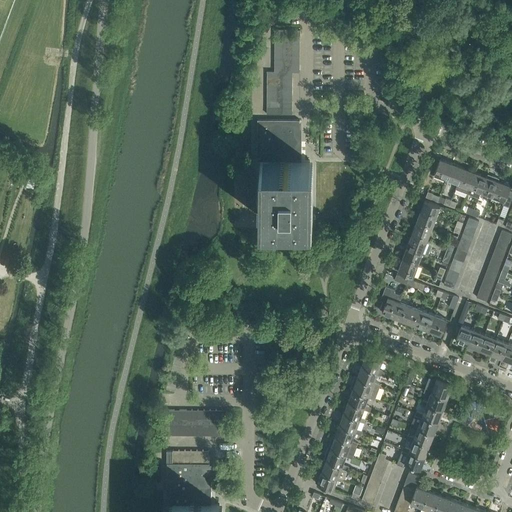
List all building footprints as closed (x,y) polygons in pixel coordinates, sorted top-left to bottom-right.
[(262,217),(309,218),(310,161),(294,161),(295,142),(300,142),(300,119),(257,119),(257,161),(263,161),(262,217)] [(440,158),(434,174),(447,178),(452,163),(440,158)] [(458,183),(464,167),(452,163),(447,178),(458,183)] [(468,192),(476,172),(464,167),(458,183),(456,188),(468,192)] [(479,196),(481,191),(487,176),(476,172),(468,192),(479,196)] [(487,176),(481,191),(493,196),(499,181),(498,180),(499,178),(492,175),(491,178),(487,176)] [(511,189),(509,189),(510,185),(499,181),(493,196),(504,200),(503,204),(509,206),(511,197),(511,189)] [(479,209),(481,202),(463,197),(461,204),(479,209)] [(440,206),(424,200),(420,212),(435,218),(440,206)] [(435,218),(420,212),(415,224),(431,230),(435,218)] [(466,215),(461,213),(458,220),(455,226),(461,228),(466,215)] [(479,221),(469,217),(467,222),(477,226),(479,221)] [(465,227),(475,231),(477,226),(467,222),(465,227)] [(431,230),(415,224),(411,235),(426,241),(431,230)] [(463,233),(473,236),(475,231),(465,227),(463,233)] [(511,233),(502,230),(500,235),(510,239),(511,233)] [(461,238),(471,241),(473,236),(463,233),(461,238)] [(432,243),(426,241),(411,235),(407,247),(422,253),(427,255),(432,243)] [(498,240),(508,244),(510,239),(500,235),(498,240)] [(459,243),(469,247),(471,241),(461,238),(459,243)] [(496,245),(506,249),(508,244),(498,240),(496,245)] [(457,248),(467,252),(469,247),(459,243),(457,248)] [(494,250),(504,254),(506,249),(496,245),(494,250)] [(422,253),(407,247),(402,258),(418,264),(422,253)] [(467,252),(457,248),(455,253),(465,257),(467,252)] [(492,255),(502,259),(504,254),(494,250),(492,255)] [(465,257),(455,253),(453,258),(463,262),(465,257)] [(491,261),(500,264),(502,259),(492,255),(491,261)] [(398,270),(413,276),(418,264),(402,258),(398,270)] [(463,262),(453,258),(451,263),(461,267),(463,262)] [(500,264),(491,261),(489,266),(498,269),(500,264)] [(461,267),(451,263),(449,269),(459,272),(461,267)] [(498,269),(489,266),(487,271),(496,275),(498,269)] [(459,272),(449,269),(448,274),(457,277),(459,272)] [(496,275),(487,271),(485,276),(494,280),(496,275)] [(408,278),(396,273),(394,279),(406,283),(408,278)] [(457,277),(448,274),(446,279),(455,283),(457,277)] [(494,280),(485,276),(483,281),(493,285),(494,280)] [(444,284),(453,288),(455,283),(446,279),(444,284)] [(493,285),(483,281),(481,286),(491,290),(493,285)] [(383,299),(380,308),(383,309),(382,312),(394,316),(400,301),(402,295),(394,292),(395,289),(386,285),(381,299),(383,299)] [(491,290),(481,286),(479,291),(489,295),(491,290)] [(477,297),(487,300),(489,295),(479,291),(477,297)] [(459,297),(453,294),(449,306),(454,308),(459,297)] [(400,301),(394,316),(406,321),(412,306),(400,301)] [(412,306),(406,321),(417,325),(423,310),(412,306)] [(423,310),(417,325),(429,329),(435,314),(423,310)] [(440,334),(446,319),(435,314),(429,329),(440,334)] [(461,324),(456,340),(468,344),(474,329),(461,324)] [(474,329),(468,344),(479,348),(485,333),(474,329)] [(485,333),(479,348),(491,353),(497,338),(485,333)] [(497,338),(491,353),(503,357),(508,342),(497,338)] [(511,360),(511,343),(508,342),(503,357),(511,360)] [(385,372),(378,369),(382,359),(366,353),(362,365),(378,371),(377,374),(383,376),(385,372)] [(374,381),(377,374),(378,371),(362,365),(357,377),(373,383),(373,385),(379,387),(380,383),(374,381)] [(354,376),(352,383),(355,384),(353,389),(369,395),(368,397),(374,400),(375,397),(379,387),(373,385),(373,383),(357,377),(354,376)] [(424,392),(430,394),(431,392),(447,398),(452,386),(436,380),(432,390),(425,387),(424,392)] [(365,405),(368,397),(369,395),(353,389),(348,400),(364,407),(364,409),(370,411),(371,407),(365,405)] [(419,403),(426,406),(427,404),(443,409),(447,398),(431,392),(430,394),(427,402),(421,399),(419,403)] [(361,417),(364,409),(364,407),(348,400),(344,412),(360,419),(359,421),(365,423),(367,419),(361,417)] [(426,406),(423,413),(417,411),(415,415),(421,418),(422,415),(438,421),(443,409),(427,404),(426,406)] [(356,429),(359,421),(360,419),(344,412),(339,424),(356,430),(355,433),(361,435),(362,431),(356,429)] [(411,427),(417,429),(418,427),(434,433),(438,421),(422,415),(421,418),(415,415),(411,427)] [(352,440),(355,433),(356,430),(339,424),(335,436),(351,442),(350,444),(356,447),(358,443),(352,440)] [(384,428),(377,425),(375,431),(382,434),(384,428)] [(418,427),(417,429),(414,437),(408,435),(406,439),(412,441),(413,439),(429,445),(434,433),(418,427)] [(332,435),(329,442),(332,443),(331,448),(347,454),(346,456),(352,458),(353,456),(356,447),(350,444),(351,442),(335,436),(332,435)] [(412,441),(409,449),(403,447),(402,451),(408,453),(409,451),(425,457),(429,445),(413,439),(412,441)] [(328,447),(325,454),(328,455),(326,459),(342,465),(341,468),(348,470),(349,468),(349,466),(343,464),(346,456),(347,454),(331,448),(328,447)] [(402,451),(397,463),(404,466),(405,463),(420,469),(425,457),(409,451),(408,453),(402,451)] [(386,455),(380,452),(376,462),(387,466),(389,460),(385,458),(386,455)] [(323,459),(321,465),(324,466),(322,471),(338,477),(337,480),(343,482),(344,480),(348,470),(341,468),(342,465),(326,459),(326,460),(323,459)] [(387,466),(376,462),(374,467),(385,472),(387,466)] [(195,470),(209,470),(209,463),(203,463),(197,463),(191,463),(185,463),(179,463),(172,463),(167,463),(167,490),(190,490),(190,486),(195,486),(195,470)] [(385,472),(374,467),(372,472),(383,477),(385,472)] [(219,511),(220,504),(204,504),(204,486),(209,486),(209,470),(195,470),(195,486),(190,486),(190,490),(167,490),(167,505),(173,505),(172,511),(219,511)] [(317,483),(333,489),(338,477),(322,471),(317,483)] [(383,477),(372,472),(370,478),(381,482),(383,477)] [(420,476),(409,472),(407,477),(418,481),(420,476)] [(405,483),(416,487),(417,485),(418,481),(407,477),(405,483)] [(381,482),(370,478),(368,484),(379,488),(381,482)] [(403,489),(414,493),(416,487),(405,483),(403,489)] [(379,488),(368,484),(366,489),(377,493),(379,488)] [(422,507),(429,490),(417,485),(416,487),(414,493),(412,498),(410,502),(422,507)] [(377,493),(366,489),(364,494),(375,499),(377,493)] [(401,494),(412,498),(414,493),(403,489),(401,494)] [(429,490),(422,507),(433,511),(439,494),(429,490)] [(361,500),(373,504),(375,499),(364,494),(361,500)] [(412,498),(401,494),(398,500),(410,504),(410,502),(412,498)] [(439,494),(433,511),(436,511),(446,511),(451,498),(439,494)] [(451,498),(446,511),(459,511),(462,503),(451,498)] [(410,504),(398,500),(396,505),(407,510),(410,504)] [(462,503),(459,511),(472,511),(474,507),(462,503)]
